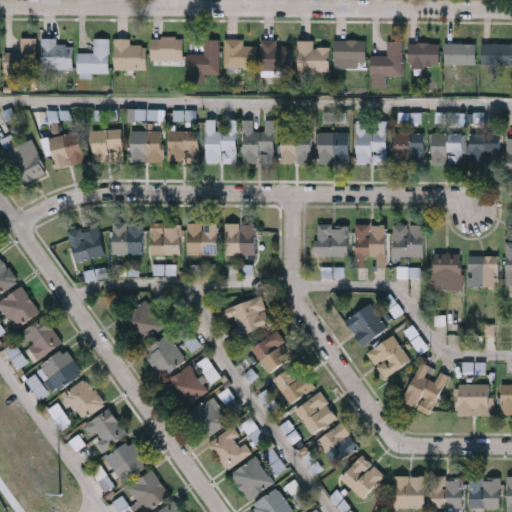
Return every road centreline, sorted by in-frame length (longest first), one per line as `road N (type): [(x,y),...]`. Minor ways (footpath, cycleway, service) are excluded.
road 1 (residential): [(511,9),(0,3)]
road 2 (residential): [(476,206),(458,197),(97,194),(21,226)]
road 3 (residential): [(511,445),(399,443),(304,307),(296,195)]
road 4 (residential): [(0,196),(222,511)]
